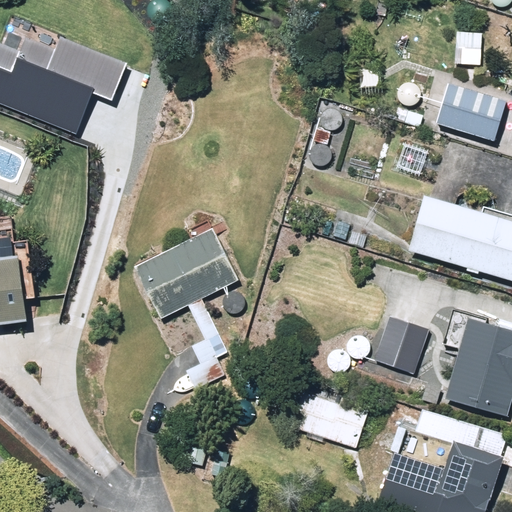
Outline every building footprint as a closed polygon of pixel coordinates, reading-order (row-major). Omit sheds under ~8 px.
[(0,34),(0,106),(80,138),(97,95),(111,101),(126,62),(66,39),(62,48),(25,33),(21,43),(0,34)] [(448,87),(437,128),(501,145),(511,105),(448,87)] [(292,203),(285,226),(303,232),(310,209),(292,203)] [(485,281),(511,289),(511,221),(489,214),(486,224),(431,207),(415,260),(471,276),(471,279),(484,283),(485,281)] [(345,238),(350,223),(338,219),(333,234),(345,238)] [(165,326),(194,313),(210,346),(196,353),(204,370),(191,376),(197,388),(226,375),(219,361),(230,356),(207,306),(243,290),(217,234),(196,244),(199,251),(143,277),(165,326)] [(78,235),(68,270),(84,274),(94,240),(78,235)] [(0,339),(34,335),(27,272),(0,275),(0,339)] [(451,312),(426,400),(511,423),(511,419),(511,338),(487,331),(489,322),(451,312)] [(433,332),(391,318),(375,365),(418,379),(433,332)] [(308,400),(297,434),(360,455),(373,414),(347,406),(345,413),(308,400)] [(497,511),(511,471),(503,468),(511,444),(429,417),(421,440),(461,454),(452,481),(401,464),(393,489),(382,486),(376,504),(386,508),(385,511),(386,511),(497,511)] [(267,473),(221,459),(213,488),(258,502),(267,473)]
